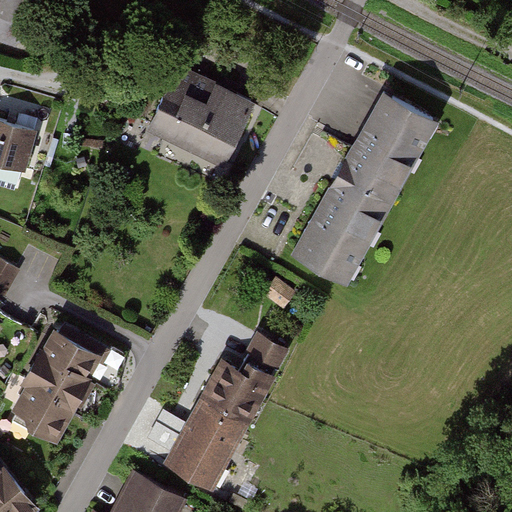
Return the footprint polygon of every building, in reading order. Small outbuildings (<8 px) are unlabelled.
[(21,0),(0,0),(0,13),(11,19),(21,0)] [(149,124),(226,161),(237,140),(233,138),(251,101),(177,66),(149,124)] [(290,252),(348,284),(442,117),(383,85),(342,158),(290,252)] [(157,90),(148,87),(137,111),(146,115),(157,90)] [(35,127),(0,117),(0,160),(24,167),(35,127)] [(23,268),(0,255),(0,291),(8,296),(23,268)] [(63,324),(48,352),(99,378),(114,349),(63,324)] [(251,424),(289,357),(245,332),(207,399),(251,424)] [(48,352),(33,381),(84,407),(99,378),(48,352)] [(33,381),(18,410),(69,436),(84,407),(33,381)] [(212,492),(251,424),(207,399),(169,467),(212,492)] [(0,511),(8,511),(6,508),(25,493),(0,462),(0,511)] [(184,511),(192,495),(137,470),(118,511),(184,511)]
